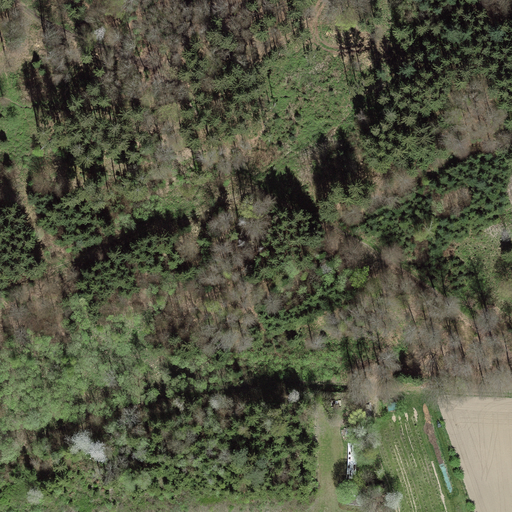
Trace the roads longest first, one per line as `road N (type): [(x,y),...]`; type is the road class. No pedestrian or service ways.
road 1 (track): [(511,342),(239,170),(159,66),(84,40),(15,0)]
road 2 (track): [(0,461),(106,407),(161,391),(283,381),(511,393)]
road 3 (track): [(0,109),(49,96),(113,94),(209,26),(223,0)]
